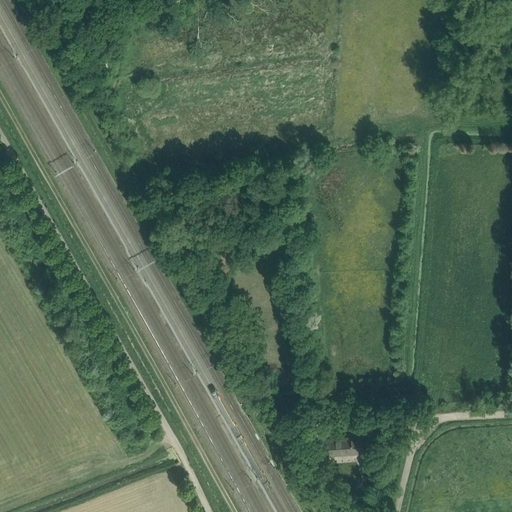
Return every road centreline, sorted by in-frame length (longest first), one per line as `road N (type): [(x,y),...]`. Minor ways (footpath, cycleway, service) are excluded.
road 1 (track): [(299,427),(275,422),(255,404),(34,0)]
road 2 (unclassified): [(209,511),(0,132)]
road 3 (unclassified): [(398,511),(422,418),(299,427)]
